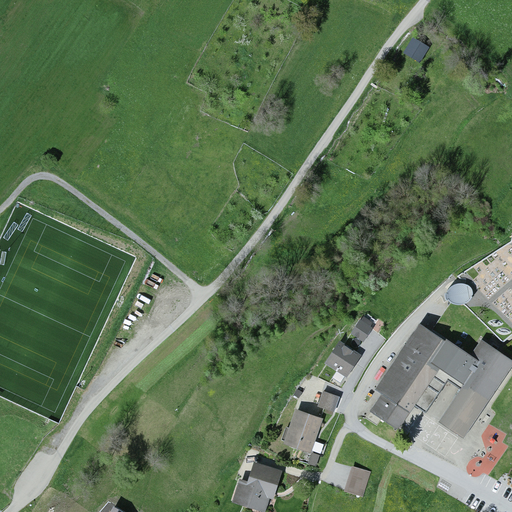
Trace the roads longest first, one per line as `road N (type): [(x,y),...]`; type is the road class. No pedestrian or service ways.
road 1 (residential): [(423,0),(249,245),(94,397),(8,511)]
road 2 (track): [(204,295),(60,181),(31,178),(0,209)]
